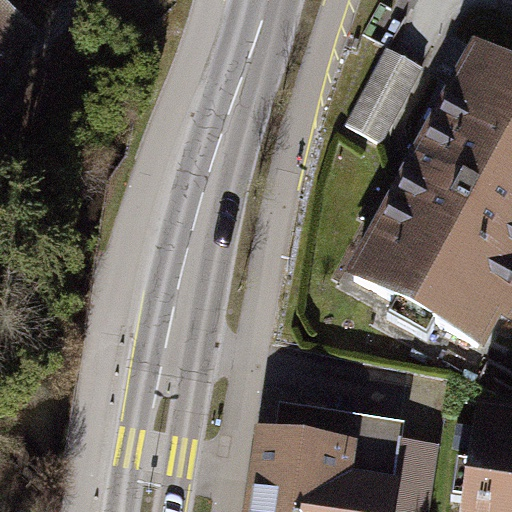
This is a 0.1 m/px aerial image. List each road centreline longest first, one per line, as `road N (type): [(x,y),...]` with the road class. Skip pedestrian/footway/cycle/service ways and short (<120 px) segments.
road 1 (secondary): [(270,0),(196,224),(146,511)]
road 2 (unknown): [(85,0),(0,123)]
